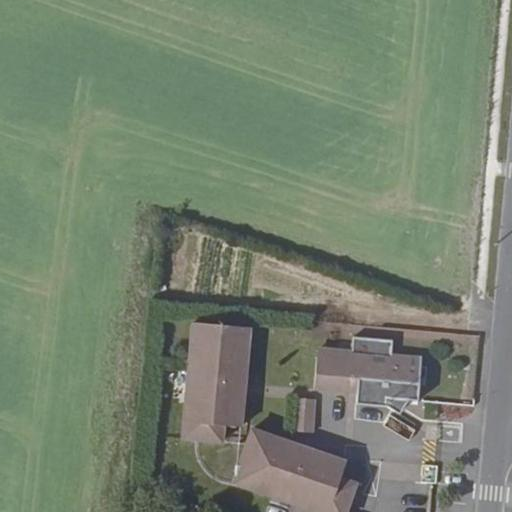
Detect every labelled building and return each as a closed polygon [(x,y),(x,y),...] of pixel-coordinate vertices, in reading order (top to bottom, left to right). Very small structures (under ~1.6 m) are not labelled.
[(232,425),(241,327),(185,323),(174,436),(214,441),(215,424),(232,425)] [(417,373),(396,371),(397,361),(387,360),(388,341),(351,338),(349,356),(349,366),(315,363),(312,394),(352,399),(353,412),(381,413),(395,421),(407,407),(413,409),(415,391),(422,391),(424,373),(417,373)] [(349,356),(316,353),(315,363),(349,366),(349,356)] [(417,373),(418,362),(397,361),(396,371),(417,373)] [(291,437),(309,438),(311,406),(293,404),(291,437)] [(288,456),(289,450),(247,435),(232,470),(229,470),(228,480),(226,489),(266,501),(264,507),(277,511),(280,511),(283,507),(295,511),(342,511),(350,489),(335,484),(341,467),(299,454),(292,457),(288,456)]
